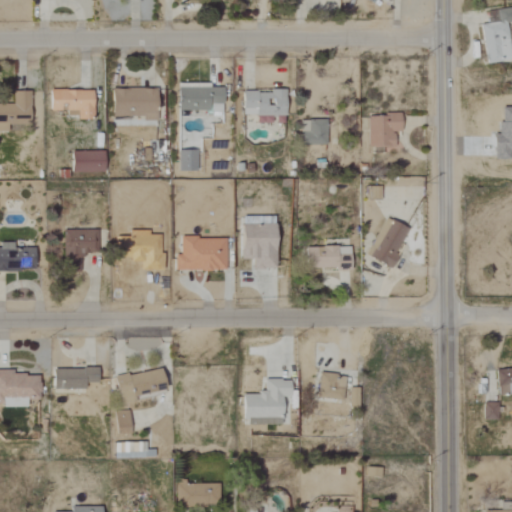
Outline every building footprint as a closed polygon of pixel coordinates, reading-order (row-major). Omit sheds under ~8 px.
[(510,59),(505,23),(511,22),(511,7),(488,11),(490,23),(479,24),(484,62),(510,59)] [(208,84),(177,83),(176,110),(220,111),(221,87),(208,87),(208,84)] [(155,120),(154,88),(110,89),(111,116),(142,116),(142,121),(155,120)] [(47,110),(75,111),(75,119),(90,120),(90,91),(48,89),(47,110)] [(241,91),(241,115),(255,115),(255,123),(270,123),(270,115),(282,115),(283,92),(241,91)] [(27,125),(27,93),(12,93),(12,105),(0,104),(0,131),(5,132),(6,125),(27,125)] [(511,151),(511,107),(499,107),(499,134),(492,134),(492,159),(508,159),(508,151),(511,151)] [(392,147),(392,131),(398,132),(399,112),(383,112),(383,116),(367,116),(366,146),(392,147)] [(324,119),(307,119),(307,131),(300,130),(300,144),(324,145),(324,119)] [(194,151),(177,150),(176,171),(194,171),(194,151)] [(102,172),(102,151),(69,152),(70,172),(102,172)] [(406,228),(389,221),(387,226),(379,223),(365,257),(389,267),(406,228)] [(272,269),(273,224),(240,224),(239,259),(250,259),(250,269),(272,269)] [(95,253),(95,230),(61,231),(62,260),(82,259),(82,253),(95,253)] [(224,238),(178,237),(178,255),(173,255),(173,270),(223,271),(224,238)] [(0,271),(32,271),(32,248),(11,248),(11,242),(0,242),(0,271)] [(348,269),(348,246),(304,247),(305,269),(348,269)] [(511,394),(511,368),(495,369),(495,395),(511,394)] [(95,369),(51,369),(52,389),(83,389),(83,383),(95,383),(95,369)] [(162,391),(158,369),(113,378),(118,404),(133,402),(132,397),(162,391)] [(0,372),(0,404),(0,405),(0,407),(24,407),(24,400),(38,399),(37,372),(0,372)] [(342,375),(317,373),(316,399),(341,400),(342,375)] [(279,425),(279,397),(287,397),(287,380),(262,380),(262,394),(242,394),(242,425),(279,425)] [(347,388),(347,407),(357,407),(357,388),(347,388)] [(481,420),(495,420),(496,404),(482,404),(481,420)] [(127,412),(113,412),(114,434),(128,434),(127,412)] [(142,457),(142,444),(113,445),(113,458),(142,457)] [(217,485),(175,483),(174,506),(216,507),(217,485)]
